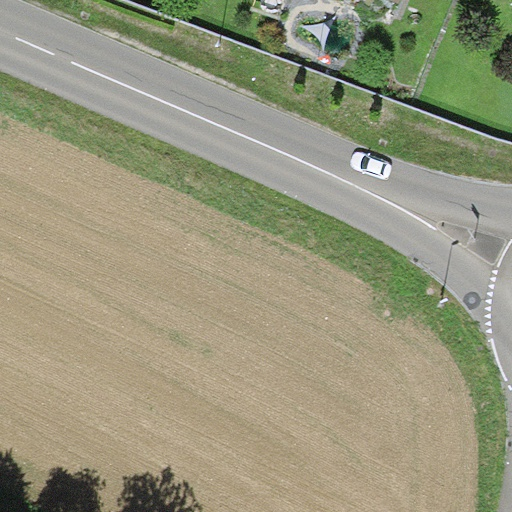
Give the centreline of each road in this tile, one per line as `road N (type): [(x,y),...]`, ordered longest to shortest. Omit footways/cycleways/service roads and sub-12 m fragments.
road 1 (primary): [(0,35),(388,196)]
road 2 (primary): [(388,196),(511,323)]
road 3 (primary): [(511,208),(388,196)]
